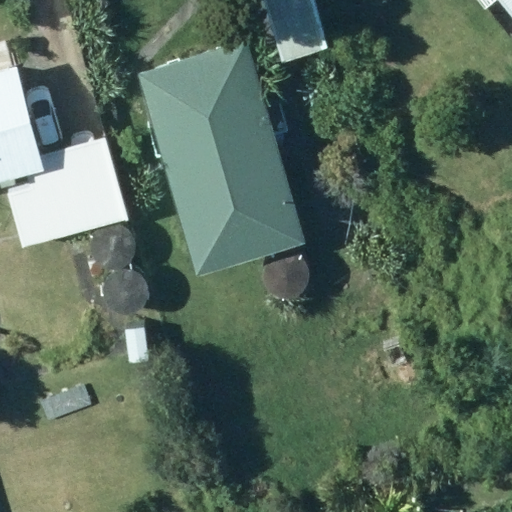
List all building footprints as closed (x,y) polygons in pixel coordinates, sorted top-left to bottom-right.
[(262,0),(283,67),(327,53),(310,0),(262,0)] [(511,0),(503,0),(498,5),(511,22),(511,0)] [(138,80),(196,280),(307,248),(249,47),(138,80)] [(16,73),(0,77),(0,185),(6,184),(24,250),(125,224),(105,142),(37,160),(16,73)] [(128,332),(137,366),(156,360),(147,326),(128,332)] [(123,374),(28,404),(39,441),(135,412),(123,374)]
